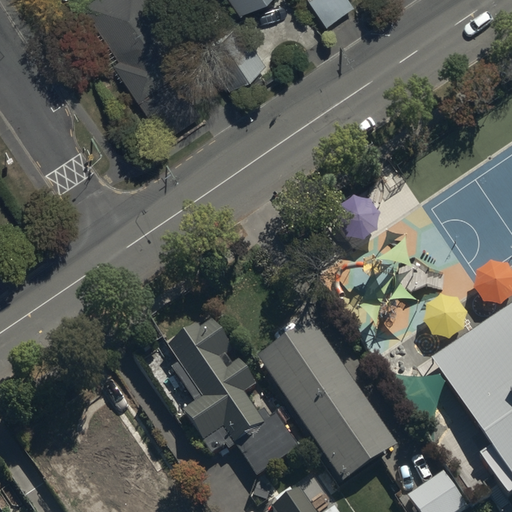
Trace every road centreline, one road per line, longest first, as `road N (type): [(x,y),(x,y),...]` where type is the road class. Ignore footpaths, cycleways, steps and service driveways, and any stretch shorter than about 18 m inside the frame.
road 1 (tertiary): [(491,0),(121,251)]
road 2 (residential): [(0,63),(121,251)]
road 3 (tertiary): [(121,251),(0,335)]
